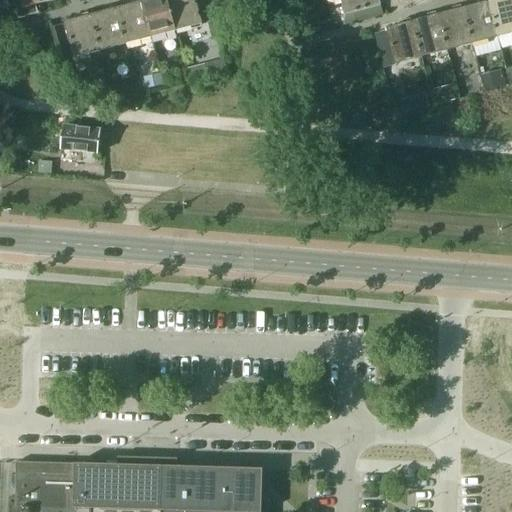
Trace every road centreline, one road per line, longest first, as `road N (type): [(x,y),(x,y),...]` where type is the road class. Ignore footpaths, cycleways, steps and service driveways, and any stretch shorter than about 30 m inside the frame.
road 1 (tertiary): [(452,274),(0,240)]
road 2 (residential): [(445,435),(0,422)]
road 3 (residential): [(452,274),(445,435)]
